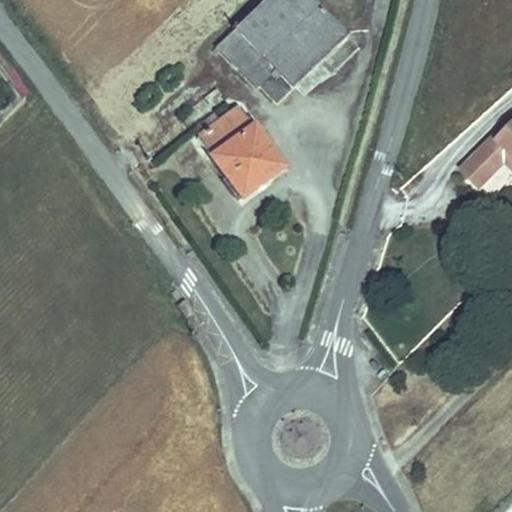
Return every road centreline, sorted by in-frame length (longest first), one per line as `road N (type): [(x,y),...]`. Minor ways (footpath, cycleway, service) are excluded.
road 1 (residential): [(231,351),(0,21)]
road 2 (residential): [(425,0),(339,310)]
road 3 (unknown): [(381,492),(511,383)]
